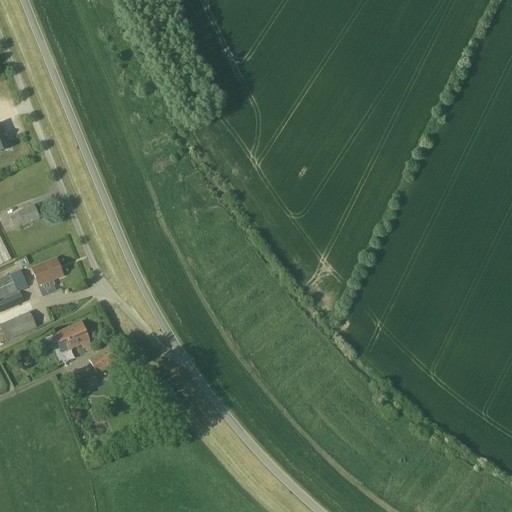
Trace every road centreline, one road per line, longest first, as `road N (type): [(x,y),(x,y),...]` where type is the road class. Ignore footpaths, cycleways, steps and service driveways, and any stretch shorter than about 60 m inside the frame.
road 1 (track): [(71,0),(153,213),(217,331),(289,424),(385,511)]
road 2 (tertiary): [(188,365),(154,307),(23,0)]
road 3 (unclassified): [(188,365),(107,291),(0,40)]
road 4 (tertiary): [(322,511),(251,446),(188,365)]
